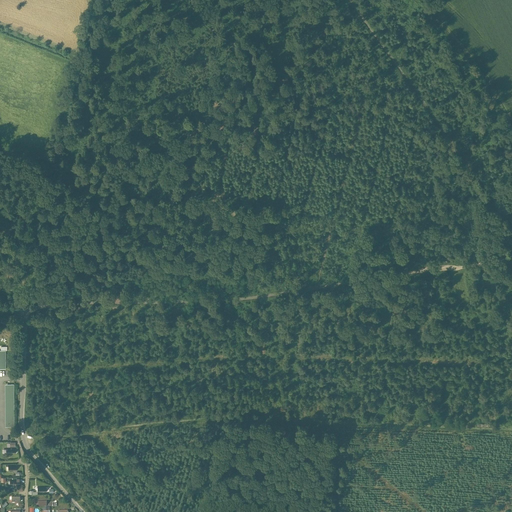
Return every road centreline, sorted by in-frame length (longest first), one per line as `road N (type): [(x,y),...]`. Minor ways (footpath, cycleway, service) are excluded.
road 1 (track): [(19,309),(253,296),(511,258)]
road 2 (track): [(511,428),(173,421),(23,439)]
road 3 (track): [(350,0),(511,228)]
road 4 (residential): [(0,311),(23,315),(26,447),(81,511)]
